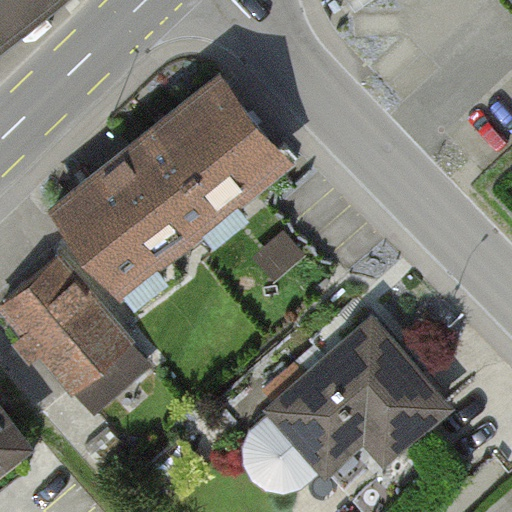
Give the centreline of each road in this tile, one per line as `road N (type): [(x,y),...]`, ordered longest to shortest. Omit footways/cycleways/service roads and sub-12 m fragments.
road 1 (tertiary): [(248,0),(511,280)]
road 2 (primary): [(0,145),(148,0)]
